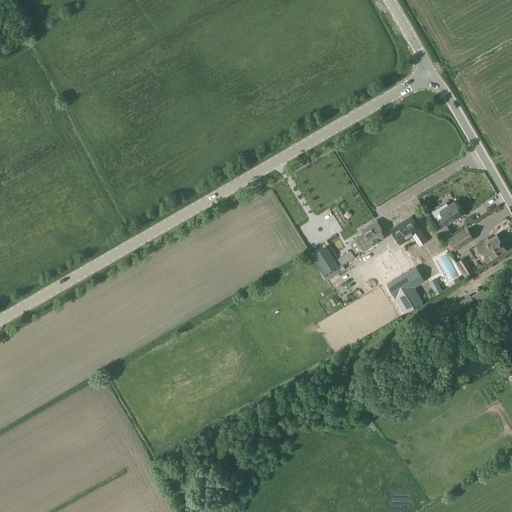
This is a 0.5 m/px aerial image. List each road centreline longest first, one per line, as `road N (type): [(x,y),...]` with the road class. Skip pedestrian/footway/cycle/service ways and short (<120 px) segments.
road 1 (tertiary): [(0,318),(431,73)]
road 2 (unclassified): [(511,206),(431,73)]
